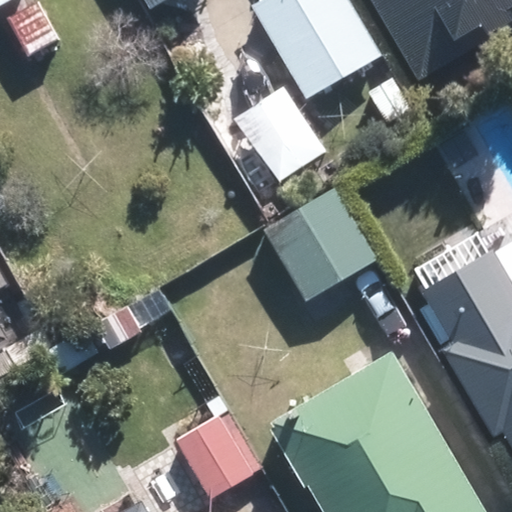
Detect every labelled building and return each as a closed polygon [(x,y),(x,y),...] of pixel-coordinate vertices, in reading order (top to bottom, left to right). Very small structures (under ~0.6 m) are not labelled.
[(50,34),(31,0),(27,0),(0,13),(0,15),(19,52),(50,34)] [(257,0),(248,5),(302,97),(377,53),(379,52),(348,0),(257,0)] [(511,0),(372,0),(418,77),(511,21),(511,0)] [(380,117),(406,103),(390,74),(364,89),(380,117)] [(319,144),(281,83),(232,115),(270,174),(319,144)] [(374,258),(333,186),(258,230),(300,301),(374,258)] [(511,470),(511,284),(493,249),(414,293),(511,470)] [(0,256),(0,341),(15,333),(0,307),(0,289),(14,281),(0,256)] [(188,352),(162,307),(139,322),(166,366),(188,352)] [(477,511),(382,353),(263,423),(316,511),(477,511)] [(261,463),(231,411),(187,436),(217,489),(261,463)] [(173,511),(164,495),(132,511),(173,511)]
